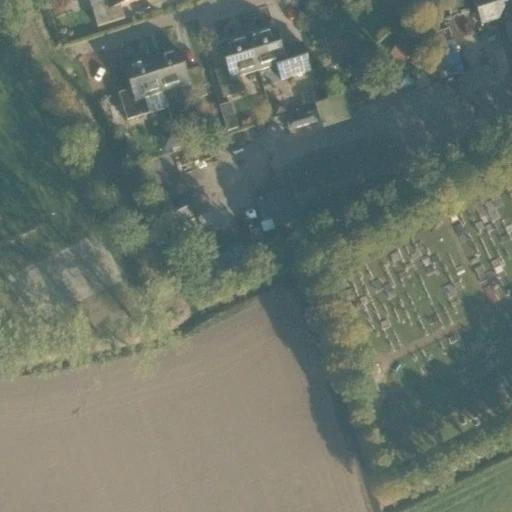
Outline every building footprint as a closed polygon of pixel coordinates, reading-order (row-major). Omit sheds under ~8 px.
[(140,0),(92,0),(94,4),(91,5),(98,28),(124,19),(120,6),(140,0)] [(511,0),(473,0),(478,15),(478,16),(481,26),(491,23),(490,23),(500,20),(511,58),(511,0)] [(247,37),(258,71),(276,66),(281,81),(310,72),(302,45),(282,51),(274,29),(247,37)] [(240,77),(258,71),(247,37),(220,46),(227,68),(214,72),(223,99),(245,92),(240,77)] [(432,48),(435,57),(457,51),(454,41),(432,48)] [(389,56),(403,66),(413,52),(399,42),(389,56)] [(151,59),(162,93),(180,87),(185,103),(207,96),(198,69),(186,73),(178,51),(151,59)] [(118,94),(127,121),(167,108),(162,93),(151,59),(124,68),(131,90),(118,94)] [(466,84),(461,66),(439,72),(438,72),(443,90),(466,84)] [(343,95),(315,105),(323,129),(352,119),(343,95)] [(227,133),(238,129),(229,104),(219,108),(227,133)] [(272,106),(275,116),(286,113),(284,107),(278,104),(272,106)] [(158,136),(163,153),(179,148),(174,131),(158,136)] [(301,220),(411,186),(399,149),(289,184),(301,220)] [(379,373),(374,360),(357,368),(363,381),(379,373)]
